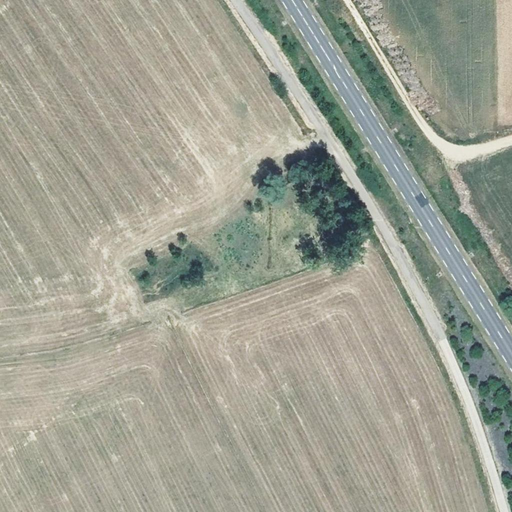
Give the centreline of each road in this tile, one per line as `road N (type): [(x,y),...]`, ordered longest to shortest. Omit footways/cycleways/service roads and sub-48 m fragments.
road 1 (primary): [(511,355),(290,0)]
road 2 (track): [(511,141),(463,156),(446,152),(347,0)]
